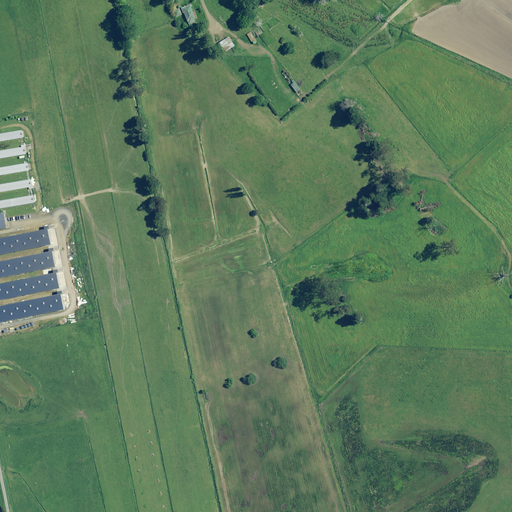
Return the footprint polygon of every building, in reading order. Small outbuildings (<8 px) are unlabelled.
[(195,18),(190,4),(181,8),(183,13),(184,13),(189,25),(191,25),(190,23),(195,21),(194,18),(195,18)] [(182,15),(179,8),(173,11),(175,17),(182,15)] [(257,36),(253,30),(246,34),(252,42),(253,42),(254,44),(257,42),(254,37),(257,36)] [(235,46),(229,36),(219,42),(225,52),(235,46)] [(300,89),(295,81),(290,84),(296,92),(300,89)] [(19,132),(0,134),(0,141),(20,139),(19,132)] [(21,148),(0,151),(0,159),(22,156),(21,148)] [(0,175),(24,171),(23,164),(0,167),(0,175)] [(26,179),(0,183),(0,191),(28,187),(26,179)] [(30,196),(0,200),(0,208),(31,204),(30,196)] [(0,238),(0,254),(51,245),(48,229),(0,238)] [(0,261),(0,277),(56,267),(53,251),(0,261)]
